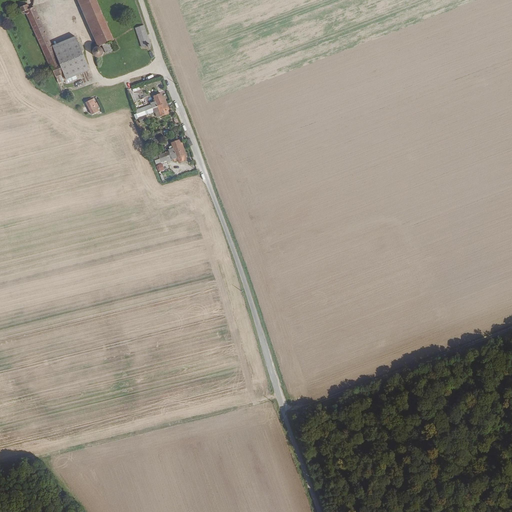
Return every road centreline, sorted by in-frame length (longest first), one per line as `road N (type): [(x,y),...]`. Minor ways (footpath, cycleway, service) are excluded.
road 1 (unclassified): [(141,0),(242,265),(321,511)]
road 2 (track): [(278,395),(0,465)]
road 3 (track): [(511,331),(286,416)]
road 4 (unknown): [(59,0),(107,79),(164,68)]
